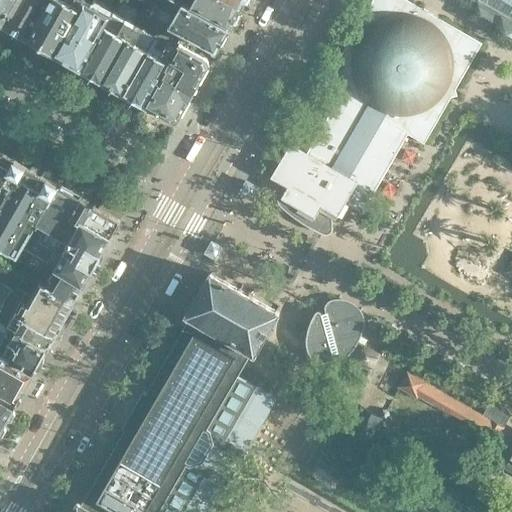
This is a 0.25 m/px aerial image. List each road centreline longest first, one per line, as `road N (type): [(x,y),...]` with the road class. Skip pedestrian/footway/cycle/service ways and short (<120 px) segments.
road 1 (residential): [(26,511),(205,202)]
road 2 (residential): [(180,187),(0,489)]
road 3 (residential): [(205,202),(324,0)]
road 4 (residential): [(291,0),(180,187)]
road 5 (residential): [(0,85),(180,187)]
